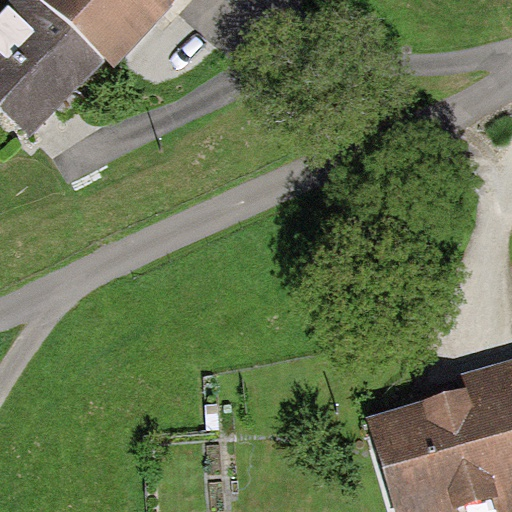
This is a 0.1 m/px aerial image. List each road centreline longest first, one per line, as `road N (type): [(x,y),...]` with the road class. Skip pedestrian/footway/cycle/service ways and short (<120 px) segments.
road 1 (residential): [(0,313),(456,112),(511,73)]
road 2 (track): [(0,386),(77,278)]
